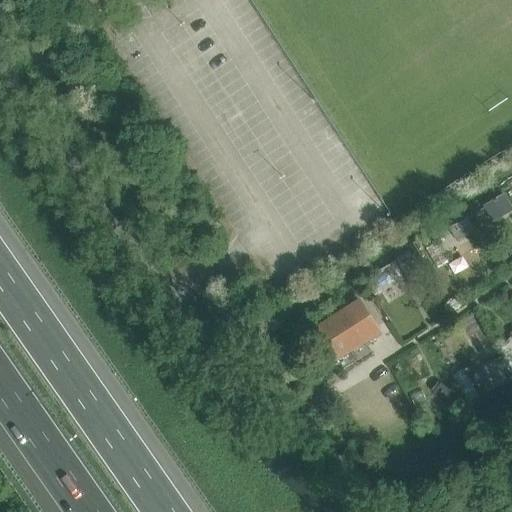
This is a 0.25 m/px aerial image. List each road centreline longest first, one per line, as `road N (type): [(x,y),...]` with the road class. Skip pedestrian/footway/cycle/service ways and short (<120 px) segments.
road 1 (unclassified): [(370,511),(296,421),(210,357),(167,298)]
road 2 (motorway): [(167,511),(0,266)]
road 3 (motorway): [(0,381),(90,511)]
